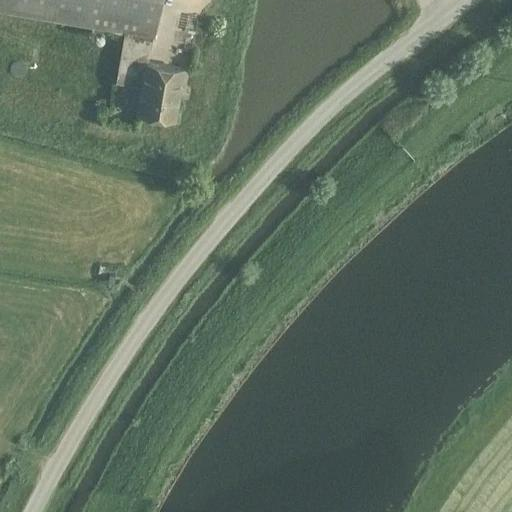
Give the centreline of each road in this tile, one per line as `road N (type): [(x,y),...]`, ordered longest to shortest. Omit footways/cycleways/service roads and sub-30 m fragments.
road 1 (unclassified): [(31,511),(135,338),(229,216),(326,109),(468,0)]
road 2 (track): [(119,511),(239,336),(380,196),(511,84)]
